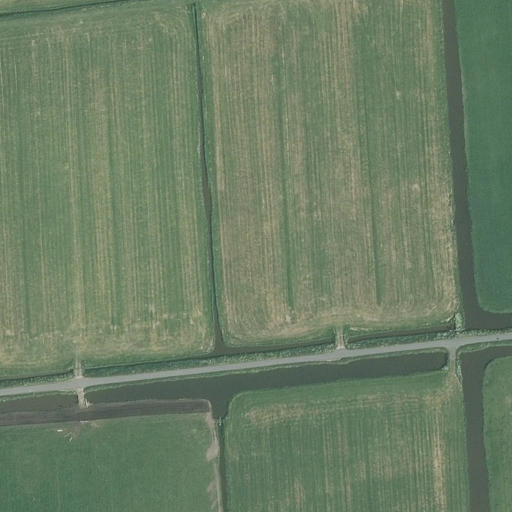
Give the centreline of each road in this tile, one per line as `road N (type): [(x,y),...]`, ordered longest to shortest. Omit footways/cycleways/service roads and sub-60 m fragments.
road 1 (unclassified): [(0,391),(511,336)]
road 2 (track): [(0,24),(196,0)]
road 3 (track): [(341,354),(330,159)]
road 4 (track): [(461,511),(452,342)]
